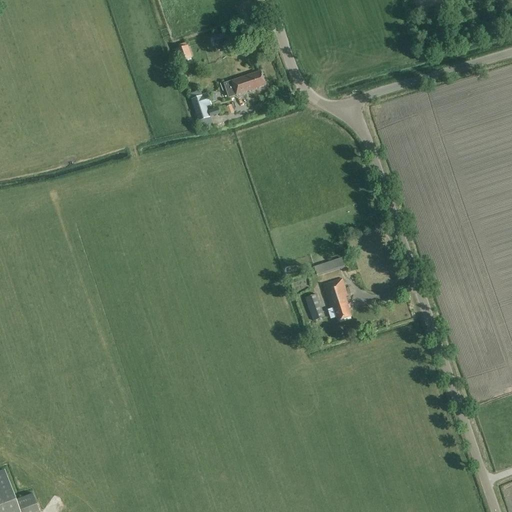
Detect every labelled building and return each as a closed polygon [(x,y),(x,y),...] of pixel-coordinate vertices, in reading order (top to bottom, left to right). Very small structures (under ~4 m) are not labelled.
[(218,46),(241,39),(238,29),(215,37),(218,46)] [(198,38),(186,44),(192,56),(204,50),(198,38)] [(175,52),(180,64),(192,60),(188,48),(175,52)] [(261,72),(230,83),(224,85),(229,98),(235,96),(266,85),(261,72)] [(210,112),(209,112),(208,113),(207,108),(212,107),(211,104),(216,103),(214,97),(208,98),(207,95),(201,97),(202,98),(191,101),(198,123),(212,119),(212,118),(210,112)] [(244,97),(237,100),(240,109),(248,106),(244,97)] [(234,114),(232,105),(226,107),(229,115),(234,114)] [(218,110),(210,112),(212,118),(220,116),(218,110)] [(313,265),(318,279),(345,269),(342,260),(321,267),(320,263),(313,265)] [(342,279),(324,285),(330,308),(334,307),(338,321),(352,317),(346,296),(347,296),(342,279)] [(316,294),(305,298),(313,321),(323,317),(316,294)] [(0,473),(0,511),(38,511),(33,496),(16,502),(4,471),(0,473)]
